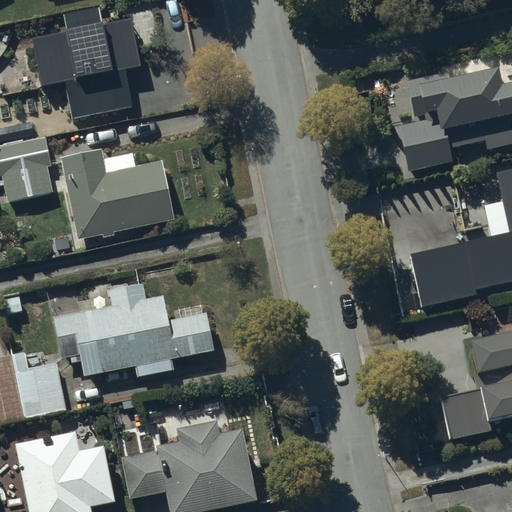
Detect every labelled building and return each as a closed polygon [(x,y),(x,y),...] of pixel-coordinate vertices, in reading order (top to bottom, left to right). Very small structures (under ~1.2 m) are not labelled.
[(511,79),(503,82),(498,63),(448,76),(446,69),(407,79),(417,119),(398,123),(410,169),(459,157),(456,145),(486,138),(488,146),(511,140),(511,125),(511,120),(511,119),(511,79)] [(46,137),(0,147),(0,176),(4,176),(9,199),(52,189),(47,164),(52,162),(46,137)] [(104,157),(102,147),(62,156),(79,238),(103,232),(104,235),(115,233),(114,229),(175,217),(163,160),(136,164),(134,152),(104,157)] [(511,169),(495,173),(508,233),(409,256),(422,308),(511,285),(511,169)] [(143,281),(109,288),(112,303),(55,314),(62,354),(80,350),(85,374),(135,364),(138,375),(174,367),(172,356),(214,348),(206,310),(168,318),(163,292),(146,295),(143,281)] [(511,335),(471,344),(481,396),(441,404),(450,445),(489,436),(487,423),(511,417),(511,335)] [(26,352),(0,356),(0,416),(1,421),(67,408),(57,361),(29,367),(26,352)] [(218,416),(177,423),(180,437),(157,441),(158,449),(121,456),(129,496),(166,489),(170,511),(256,496),(243,424),(220,428),(218,416)] [(76,426),(16,438),(31,511),(93,511),(91,501),(115,497),(104,440),(80,445),(76,426)]
